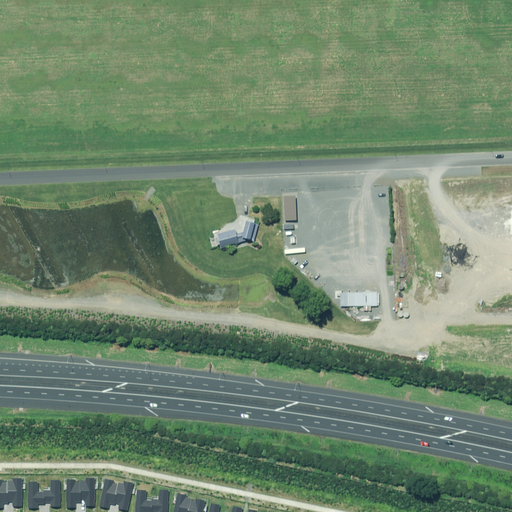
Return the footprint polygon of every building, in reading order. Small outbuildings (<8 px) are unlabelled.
[(246,221),(243,227),(218,234),(222,248),(241,243),(247,239),(256,241),(260,224),(246,221)] [(372,311),(372,306),(378,306),(378,304),(380,304),(380,293),(378,293),(378,291),(365,291),(365,293),(343,292),(342,306),(365,306),(364,310),(372,311)] [(22,508),(22,480),(15,479),(15,484),(7,484),(7,482),(0,481),(0,508),(5,509),(5,503),(13,503),(13,508),(22,508)] [(95,509),(96,482),(86,482),(86,484),(77,484),(77,482),(68,482),(67,509),(76,509),(76,501),(88,501),(88,509),(95,509)] [(128,511),(134,487),(124,485),(124,487),(115,486),(116,484),(106,482),(101,508),(109,510),(111,502),(123,505),(121,511),(128,511)] [(40,484),(32,484),(32,510),(40,510),(40,506),(47,507),(47,504),(54,504),(54,510),(60,511),(61,484),(54,484),(54,493),(46,493),(46,495),(40,494),(40,484)] [(146,494),(139,494),(138,511),(167,511),(168,494),(161,494),(160,503),(153,503),(153,505),(146,505),(146,494)] [(204,511),(206,504),(197,502),(196,504),(187,502),(188,500),(179,498),(175,511),(204,511)]
